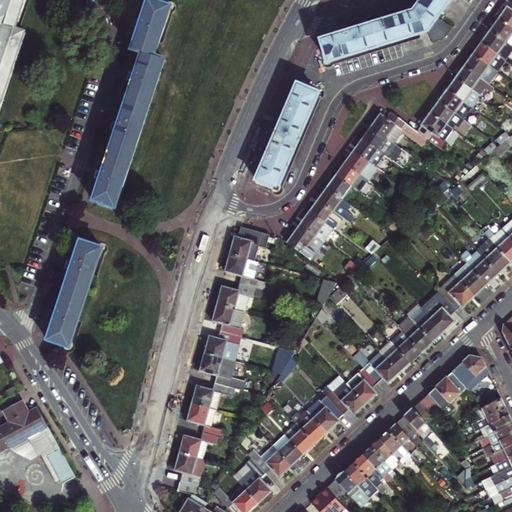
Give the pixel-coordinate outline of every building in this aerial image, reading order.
[(0,111),(24,37),(15,33),(17,28),(25,0),(0,0),(0,2),(0,28),(3,29),(0,38),(0,111)] [(417,13),(418,13),(410,16),(396,20),(381,24),(363,30),(346,35),(328,41),(324,42),(330,63),(430,33),(435,46),(447,42),(455,31),(440,20),(454,0),(467,0),(473,4),(476,0),(426,0),(420,9),(417,13)] [(121,125),(118,133),(105,172),(103,181),(96,201),(117,208),(166,59),(157,56),(172,8),(152,1),(145,20),(142,28),(135,50),(144,52),(137,74),(135,82),(121,125)] [(511,10),(511,11),(508,8),(506,10),(499,20),(511,28),(511,10)] [(511,36),(511,28),(499,20),(496,25),(492,31),(508,43),(511,36)] [(511,45),(508,43),(492,31),(487,37),(483,43),(499,55),(504,58),(511,46),(511,45)] [(499,55),(483,43),(479,49),(474,55),(490,67),(497,71),(505,59),(504,58),(499,55)] [(490,67),(474,55),(470,60),(466,67),(482,79),(488,83),(497,71),(490,67)] [(482,79),(466,67),(462,72),(458,78),(473,90),(480,94),(481,95),(485,89),(492,93),(495,88),(489,84),(482,79)] [(480,94),(473,90),(458,78),(453,84),(448,90),(471,107),(480,94)] [(279,191),(320,95),(299,86),(295,94),(289,110),(283,125),(274,145),(269,158),(262,174),(259,182),(279,191)] [(471,107),(448,90),(444,96),(440,102),(464,119),(473,108),(471,107)] [(464,119),(440,102),(436,107),(431,114),(448,126),(452,129),(456,124),(459,126),(464,119)] [(419,131),(414,128),(392,112),(387,119),(382,115),(378,120),(374,127),(389,138),(396,144),(405,132),(424,146),(429,139),(419,131)] [(448,126),(431,114),(425,123),(419,131),(429,139),(444,150),(449,144),(446,141),(454,130),(452,129),(448,126)] [(369,133),(365,138),(381,150),(389,138),(374,127),(369,133)] [(506,141),(510,137),(505,132),(496,141),(500,146),(506,141)] [(360,145),(356,151),(378,167),(387,155),(381,150),(365,138),(360,145)] [(381,150),(387,155),(395,161),(403,149),(396,144),(389,138),(381,150)] [(500,156),(511,147),(506,141),(500,146),(497,148),(495,150),(500,156)] [(495,150),(497,148),(493,143),(484,150),(489,155),(495,150)] [(351,157),(347,163),(370,180),(379,168),(378,167),(356,151),(351,157)] [(342,169),(338,175),(353,187),(360,191),(362,193),(371,181),(370,180),(347,163),(342,169)] [(330,187),(345,198),(353,187),(338,175),(334,181),(330,187)] [(321,199),(336,210),(344,216),(352,222),(356,216),(348,210),(353,204),(351,203),(345,198),(330,187),(325,193),(321,199)] [(345,198),(351,203),(360,191),(353,187),(345,198)] [(316,205),(311,211),(327,223),(333,227),(335,229),(344,216),(342,215),(336,210),(321,199),(316,205)] [(302,224),(317,235),(327,223),(311,211),(307,218),(302,224)] [(393,220),(387,226),(394,232),(399,225),(393,220)] [(317,235),(324,240),(333,227),(327,223),(317,235)] [(326,241),(324,240),(317,235),(302,224),(295,233),(289,242),(308,255),(313,258),(326,241)] [(272,249),(275,235),(246,227),(244,238),(243,240),(239,239),(235,254),(252,259),(260,261),(264,247),(272,249)] [(486,235),(491,240),(511,263),(511,239),(503,231),(496,237),(490,231),(486,235)] [(372,256),(384,245),(374,238),(365,251),(372,256)] [(491,240),(479,252),(500,274),(504,270),(511,263),(491,240)] [(71,349),(104,249),(83,242),(75,265),(73,273),(59,313),(57,321),(50,342),(71,349)] [(467,264),(487,286),(495,278),(500,274),(479,252),(478,251),(471,257),(466,252),(461,257),(467,264)] [(235,273),(244,276),(243,282),(259,287),(271,290),(273,282),(264,279),(261,278),(265,262),(260,261),(252,259),(235,254),(230,272),(235,273)] [(352,272),(360,265),(352,260),(346,267),(352,272)] [(458,277),(462,282),(475,296),(480,292),(487,286),(467,264),(455,274),(458,277)] [(458,277),(447,287),(451,292),(462,282),(458,277)] [(327,304),(341,282),(330,279),(323,303),(327,304)] [(223,303),(239,307),(249,310),(254,293),(258,294),(259,287),(243,282),(241,290),(232,288),(227,287),(223,303)] [(451,292),(445,298),(458,312),(467,303),(475,296),(462,282),(451,292)] [(452,318),(458,312),(445,298),(439,292),(423,307),(425,310),(445,331),(449,327),(455,321),(452,318)] [(227,323),(225,330),(240,334),(242,327),(237,326),(239,319),(236,318),(239,307),(223,303),(218,321),(222,322),(227,323)] [(408,313),(410,315),(415,320),(434,341),(439,336),(445,331),(425,310),(423,307),(419,303),(408,313)] [(325,309),(320,316),(325,322),(332,316),(325,309)] [(415,320),(410,315),(399,325),(405,331),(411,338),(423,351),(428,346),(434,341),(422,327),(417,322),(415,320)] [(210,351),(228,356),(233,339),(239,340),(240,334),(225,330),(224,337),(218,335),(214,335),(210,351)] [(411,338),(405,331),(393,341),(399,348),(411,338)] [(411,338),(399,348),(411,362),(417,356),(423,351),(411,338)] [(234,357),(239,340),(233,339),(228,356),(234,357)] [(389,357),(377,367),(371,361),(355,343),(350,348),(365,366),(379,382),(385,377),(390,381),(395,376),(401,371),(389,357)] [(389,357),(401,371),(405,367),(411,362),(399,348),(389,357)] [(389,357),(383,350),(371,361),(377,367),(389,357)] [(210,370),(220,372),(218,380),(239,385),(241,378),(229,375),(223,374),(228,356),(210,351),(205,369),(210,370)] [(484,356),(474,353),(466,359),(483,379),(492,370),(488,363),(484,356)] [(229,375),(234,357),(228,356),(223,374),(229,375)] [(300,362),(295,356),(281,378),(283,380),(300,362)] [(473,389),(483,379),(466,359),(461,365),(455,370),(470,386),(473,389)] [(359,371),(366,378),(355,389),(367,402),(373,397),(378,392),(374,387),(379,382),(365,366),(359,371)] [(449,396),(458,406),(459,407),(466,400),(461,395),(470,386),(455,370),(447,378),(439,385),(449,396)] [(359,371),(348,381),(355,389),(366,378),(359,371)] [(325,389),(329,393),(346,412),(351,407),(356,413),(361,408),(367,402),(355,389),(348,381),(341,374),(325,389)] [(201,384),(197,400),(214,405),(221,407),(225,390),(237,393),(239,385),(218,380),(216,388),(205,385),(201,384)] [(15,384),(6,389),(10,395),(18,390),(15,384)] [(431,392),(440,403),(441,404),(450,413),(458,406),(449,396),(439,385),(434,389),(431,392)] [(441,404),(440,403),(431,392),(427,396),(423,399),(433,411),(441,404)] [(322,397),(310,408),(330,430),(336,424),(342,419),(341,417),(346,412),(329,393),(323,398),(322,397)] [(480,418),(508,405),(506,401),(504,397),(487,404),(481,408),(476,410),(480,418)] [(0,511),(0,451),(44,428),(49,425),(39,405),(31,409),(24,398),(22,399),(4,409),(10,420),(0,426),(0,511)] [(415,407),(425,418),(433,411),(423,399),(419,403),(415,407)] [(210,421),(214,405),(197,400),(193,416),(197,418),(210,421)] [(508,405),(480,418),(473,421),(477,430),(486,426),(511,413),(510,410),(508,405)] [(330,430),(310,408),(308,406),(301,412),(299,410),(294,415),(300,421),(305,427),(318,441),(324,436),(330,430)] [(425,418),(415,407),(410,411),(406,415),(416,426),(427,438),(433,432),(435,434),(432,436),(440,445),(445,440),(425,418)] [(511,413),(486,426),(490,434),(511,424),(511,413)] [(398,423),(408,434),(416,426),(406,415),(402,419),(398,423)] [(221,433),(223,425),(210,421),(208,430),(221,433)] [(305,427),(300,421),(288,432),(293,437),(305,427)] [(390,430),(400,441),(408,434),(398,423),(393,427),(390,430)] [(511,424),(490,434),(482,438),(487,447),(511,435),(511,424)] [(49,425),(44,428),(56,451),(61,447),(49,425)] [(315,444),(318,441),(305,427),(293,437),(306,452),(315,444)] [(213,438),(220,440),(221,433),(208,430),(206,436),(207,437),(213,438)] [(386,434),(381,438),(404,462),(406,461),(402,455),(404,454),(399,449),(404,444),(400,441),(390,430),(386,434)] [(194,433),(189,432),(184,450),(202,455),(207,437),(206,436),(194,433)] [(493,454),(511,444),(511,435),(487,447),(486,448),(489,456),(493,454)] [(213,438),(207,437),(202,455),(208,456),(213,438)] [(293,437),(280,449),(294,464),(302,456),(306,452),(293,437)] [(404,462),(381,438),(377,442),(373,446),(387,460),(391,457),(396,463),(398,461),(401,464),(404,467),(406,465),(404,462)] [(275,444),(264,455),(268,460),(280,449),(275,444)] [(511,444),(493,454),(497,463),(499,461),(511,455),(511,444)] [(387,460),(373,446),(369,450),(364,454),(378,468),(385,476),(390,480),(393,477),(389,474),(395,469),(387,460)] [(48,454),(63,481),(76,475),(61,447),(56,451),(48,454)] [(255,457),(269,471),(274,466),(282,474),(289,468),(294,464),(280,449),(268,460),(264,455),(260,452),(255,457)] [(197,474),(202,455),(184,450),(178,472),(182,473),(185,474),(184,480),(201,484),(203,476),(197,474)] [(373,472),(378,468),(364,454),(360,458),(356,462),(379,486),(382,489),(386,486),(383,482),(384,481),(382,479),(377,474),(373,472)] [(202,455),(197,474),(203,476),(208,456),(202,455)] [(511,455),(499,461),(503,470),(511,465),(511,455)] [(255,457),(249,462),(250,462),(255,468),(263,477),(269,471),(255,457)] [(387,460),(395,469),(401,464),(398,461),(396,463),(391,457),(387,460)] [(498,472),(503,470),(499,461),(497,463),(494,464),(498,472)] [(245,476),(255,468),(250,462),(240,471),(245,476)] [(379,486),(356,462),(350,467),(347,470),(371,495),(379,486)] [(483,479),(488,487),(498,482),(511,476),(511,465),(503,470),(498,472),(483,479)] [(263,477),(255,468),(245,476),(242,480),(249,487),(261,500),(267,494),(274,488),(263,477)] [(382,479),(385,476),(378,468),(373,472),(377,474),(382,479)] [(371,495),(347,470),(341,475),(337,479),(348,489),(356,498),(362,504),(371,495)] [(470,475),(470,486),(478,482),(475,473),(470,475)] [(495,494),(511,486),(511,476),(498,482),(488,487),(493,495),(495,494)] [(328,488),(338,498),(348,489),(337,479),(332,484),(328,488)] [(199,491),(201,484),(184,480),(182,488),(199,491)] [(261,500),(249,487),(236,499),(222,484),(216,489),(231,505),(236,500),(247,511),(248,511),(255,506),(261,500)] [(498,502),(501,501),(506,499),(511,495),(511,486),(495,494),(498,502)] [(313,501),(323,511),(341,511),(347,507),(338,498),(328,488),(321,494),(313,501)] [(190,500),(184,511),(185,511),(204,511),(208,505),(192,496),(190,500)] [(204,511),(229,511),(231,509),(218,502),(214,509),(208,505),(204,511)]
